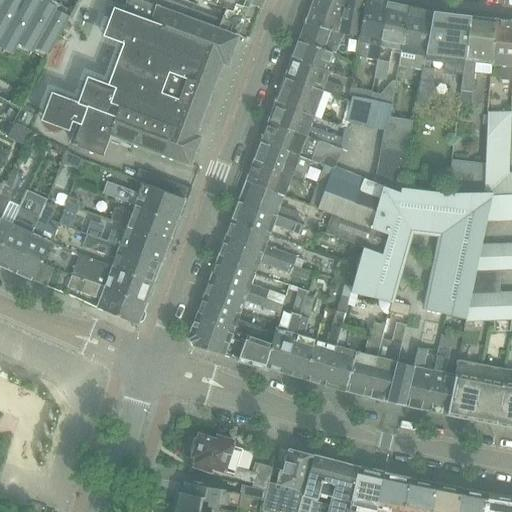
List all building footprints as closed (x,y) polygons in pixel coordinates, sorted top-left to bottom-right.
[(0,0),(0,47),(12,54),(12,53),(40,69),(48,53),(49,54),(70,16),(55,8),(56,7),(42,0),(0,0)] [(147,0),(126,0),(122,10),(112,7),(102,36),(112,39),(97,82),(87,79),(78,103),(51,94),(41,122),(69,133),(73,124),(81,126),(73,147),(100,156),(108,135),(190,166),(201,136),(196,135),(222,64),(227,65),(238,37),(147,2),(147,0)] [(213,0),(212,4),(233,12),(229,24),(251,32),(262,0),(213,0)] [(313,0),(309,14),(306,21),(338,31),(343,0),(313,0)] [(365,0),(343,0),(338,31),(344,33),(358,37),(365,0)] [(388,3),(376,0),(365,0),(358,37),(358,42),(356,56),(377,59),(388,3)] [(409,8),(388,3),(377,59),(374,78),(385,80),(391,51),(401,53),(409,8)] [(433,13),(409,8),(401,53),(399,66),(422,70),(433,13)] [(470,17),(433,13),(422,70),(415,105),(427,108),(432,83),(431,83),(433,69),(429,69),(432,55),(446,57),(444,70),(462,73),(470,17)] [(495,20),(470,17),(462,73),(463,73),(459,102),(470,103),(471,92),(473,92),(475,73),(491,74),(492,62),(495,20)] [(511,21),(495,20),(492,62),(502,63),(500,78),(511,79),(511,21)] [(306,21),(299,41),(335,54),(344,33),(338,31),(306,21)] [(292,58),(330,72),(332,72),(338,55),(335,54),(299,41),(292,58)] [(330,72),(292,58),(285,77),(323,92),(331,94),(348,100),(353,101),(354,96),(347,95),(349,90),(327,82),(330,72)] [(323,92),(285,77),(276,101),(314,117),(323,92)] [(373,92),(350,87),(349,90),(347,95),(354,96),(366,99),(371,100),(373,92)] [(366,99),(354,96),(353,101),(347,120),(349,121),(360,124),(366,99)] [(380,103),(371,100),(366,99),(360,124),(374,128),(380,103)] [(353,101),(348,100),(341,126),(347,128),(349,121),(347,120),(353,101)] [(314,117),(276,101),(269,120),(315,137),(340,148),(342,138),(311,126),(314,117)] [(392,105),(380,103),(374,128),(385,131),(386,128),(387,128),(389,116),(392,105)] [(487,111),(486,124),(510,125),(511,111),(487,111)] [(412,122),(389,116),(387,128),(386,128),(385,131),(384,139),(389,140),(395,139),(409,142),(412,122)] [(315,137),(269,120),(262,140),(311,159),(311,160),(324,165),(324,164),(331,167),(332,166),(336,167),(343,149),(340,148),(315,137)] [(24,145),(30,133),(14,124),(8,137),(24,145)] [(510,125),(486,124),(486,137),(510,138),(510,125)] [(510,138),(486,137),(485,148),(509,149),(510,138)] [(389,140),(384,139),(382,148),(407,153),(409,142),(395,139),(389,140)] [(311,159),(262,140),(254,159),(304,179),(311,160),(311,159)] [(61,162),(65,151),(49,142),(43,154),(60,164),(61,162)] [(407,153),(382,148),(380,160),(404,165),(407,153)] [(509,149),(485,148),(484,160),(509,161),(509,149)] [(84,162),(65,151),(61,162),(80,171),(84,162)] [(304,179),(254,159),(246,181),(283,196),(285,196),(289,184),(300,188),(304,179)] [(404,165),(380,160),(377,171),(402,176),(404,165)] [(484,160),(484,165),(484,174),(506,175),(506,172),(508,173),(509,161),(484,160)] [(484,165),(453,162),(448,192),(483,195),(484,174),(484,165)] [(324,164),(324,165),(317,184),(324,187),(331,167),(324,164)] [(332,166),(331,167),(324,187),(316,208),(332,214),(348,220),(361,178),(335,168),(336,167),(332,166)] [(23,175),(13,171),(7,183),(6,182),(0,194),(0,245),(10,225),(0,220),(9,202),(23,175)] [(402,176),(377,171),(374,183),(382,186),(399,193),(400,188),(402,176)] [(506,175),(484,174),(483,195),(490,196),(500,196),(511,195),(511,172),(508,173),(506,172),(506,175)] [(60,192),(72,196),(78,178),(66,174),(60,192)] [(374,183),(361,178),(348,220),(370,229),(382,186),(374,183)] [(283,196),(246,181),(239,201),(294,221),(297,213),(279,206),(283,196)] [(103,194),(135,206),(176,221),(184,199),(143,183),(139,196),(135,194),(136,193),(108,182),(103,194)] [(324,187),(317,184),(309,205),(316,208),(324,187)] [(51,189),(42,185),(30,211),(21,230),(10,225),(0,245),(0,266),(12,271),(46,202),(51,189)] [(399,193),(382,186),(370,229),(388,234),(382,254),(362,248),(350,292),(389,302),(410,229),(443,233),(435,271),(427,310),(466,319),(473,282),(475,270),(480,245),(485,221),(490,196),(483,195),(448,192),(400,188),(399,193)] [(30,210),(31,196),(17,195),(16,208),(30,210)] [(511,220),(511,195),(500,196),(501,220),(511,220)] [(501,220),(500,196),(490,196),(485,221),(501,220)] [(68,198),(66,204),(77,208),(78,205),(76,200),(68,198)] [(304,225),(294,221),(239,201),(232,220),(269,234),(272,224),(300,234),(304,225)] [(56,207),(46,202),(12,271),(32,281),(41,264),(51,244),(59,224),(51,220),(56,207)] [(78,208),(77,208),(66,204),(59,224),(71,228),(78,208)] [(176,221),(135,206),(131,215),(128,214),(129,214),(115,209),(111,221),(127,227),(168,242),(176,221)] [(332,214),(325,233),(362,248),(382,254),(388,234),(370,229),(348,220),(332,214)] [(269,234),(232,220),(224,240),(294,266),(297,257),(283,252),(264,245),(269,234)] [(168,242),(127,227),(124,235),(112,230),(107,242),(160,262),(168,242)] [(160,262),(107,242),(75,231),(71,242),(115,258),(111,268),(153,283),(160,262)] [(294,266),(224,240),(217,259),(254,273),(258,263),(276,270),(306,281),(309,271),(294,266)] [(507,269),(506,244),(494,245),(495,269),(499,269),(507,269)] [(495,269),(494,245),(480,245),(475,270),(495,269)] [(79,256),(74,268),(71,276),(145,304),(153,283),(111,268),(79,256)] [(254,273),(217,259),(210,279),(283,305),(285,297),(268,291),(250,285),(254,273)] [(53,269),(41,264),(32,281),(47,286),(53,269)] [(499,281),(499,269),(495,269),(475,270),(473,282),(499,281)] [(145,304),(71,276),(67,287),(96,298),(100,299),(96,307),(137,324),(143,320),(145,314),(143,308),(145,304)] [(283,305),(210,279),(203,298),(240,311),(244,302),(262,308),(280,315),(283,305)] [(500,293),(499,281),(473,282),(466,319),(465,321),(492,320),(491,293),(500,293)] [(299,288),(292,312),(302,314),(307,296),(308,291),(299,288)] [(511,319),(511,292),(500,293),(491,293),(492,320),(511,319)] [(314,299),(307,296),(302,314),(310,316),(314,299)] [(349,298),(341,296),(337,312),(336,311),(328,344),(315,341),(304,379),(324,385),(340,328),(341,328),(349,298)] [(240,311),(203,298),(196,317),(247,336),(251,337),(254,329),(236,323),(240,311)] [(411,306),(391,301),(389,312),(408,317),(411,306)] [(276,329),(272,345),(264,367),(285,373),(301,317),(292,315),(288,332),(276,329)] [(247,336),(196,317),(188,339),(191,346),(223,355),(238,359),(247,336)] [(309,320),(301,317),(285,373),(304,379),(315,341),(305,338),(309,320)] [(406,325),(396,322),(386,360),(376,358),(366,396),(387,402),(397,363),(398,364),(398,362),(397,362),(406,325)] [(384,326),(374,323),(366,355),(356,352),(345,391),(366,396),(376,358),(384,326)] [(340,328),(324,385),(345,391),(356,352),(344,349),(349,330),(341,328),(340,328)] [(251,337),(247,336),(238,359),(264,367),(272,345),(251,337)] [(450,349),(439,346),(434,370),(425,410),(447,414),(455,375),(445,373),(448,359),(450,349)] [(413,366),(412,365),(411,367),(398,364),(397,363),(387,402),(403,406),(425,410),(434,370),(424,367),(428,350),(417,347),(413,366)] [(482,365),(458,360),(455,375),(447,414),(471,419),(482,365)] [(504,369),(482,365),(471,419),(495,424),(504,369)] [(511,370),(504,369),(495,424),(511,426),(511,370)] [(196,457),(193,466),(253,484),(252,486),(266,491),(271,468),(257,463),(257,464),(258,465),(255,474),(236,468),(242,449),(232,446),(233,442),(216,436),(215,440),(199,435),(198,439),(194,437),(190,451),(193,452),(192,456),(196,457)] [(289,449),(287,449),(281,470),(279,470),(273,492),(272,492),(268,507),(271,508),(269,511),(280,511),(281,511),(285,495),(287,488),(304,493),(304,491),(313,456),(312,456),(289,449)] [(358,468),(313,456),(304,491),(304,493),(298,511),(347,511),(351,496),(358,468)] [(358,468),(351,496),(347,511),(376,511),(384,474),(371,471),(369,470),(370,470),(359,468),(358,468)] [(402,511),(408,479),(384,474),(376,511),(402,511)] [(408,479),(402,511),(427,511),(432,484),(418,481),(418,480),(411,479),(411,480),(408,479)] [(241,495),(240,495),(184,483),(181,498),(178,497),(175,510),(184,511),(216,511),(218,504),(238,508),(241,497),(241,495)] [(266,491),(252,486),(243,484),(240,495),(241,495),(241,497),(263,502),(266,491)] [(437,485),(432,484),(427,511),(455,511),(460,489),(444,486),(444,485),(437,484),(437,485)] [(482,511),(485,494),(460,489),(455,511),(482,511)] [(510,511),(511,500),(511,498),(485,494),(482,511),(510,511)]
